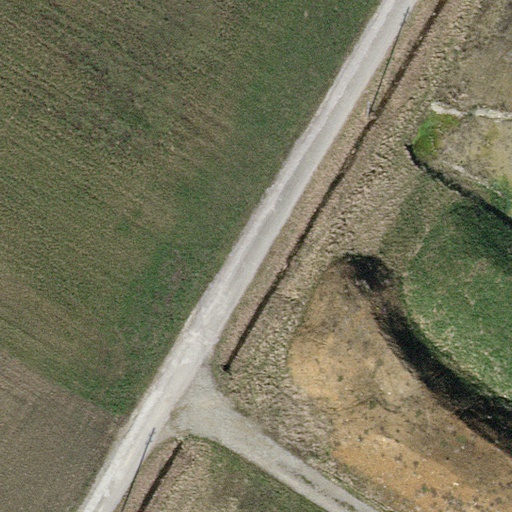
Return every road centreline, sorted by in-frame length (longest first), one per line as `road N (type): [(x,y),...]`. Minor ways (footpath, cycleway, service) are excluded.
road 1 (unclassified): [(111,511),(411,0)]
road 2 (track): [(371,511),(184,395)]
